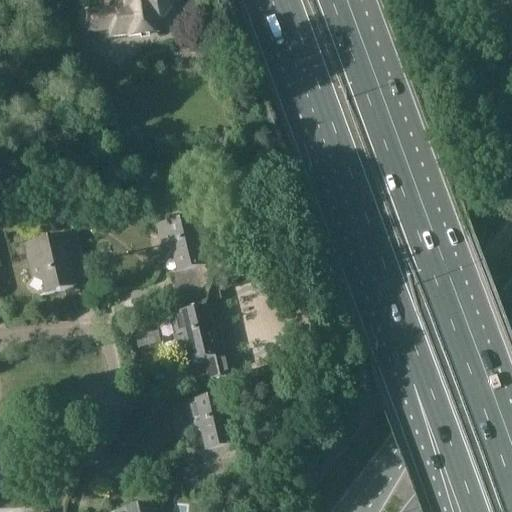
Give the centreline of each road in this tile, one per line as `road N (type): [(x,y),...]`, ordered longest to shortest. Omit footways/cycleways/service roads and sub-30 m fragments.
road 1 (motorway): [(277,0),(465,511)]
road 2 (motorway): [(511,467),(337,0)]
road 3 (primary): [(511,300),(347,511)]
road 4 (residential): [(0,340),(95,337),(109,350),(112,399)]
road 5 (primary): [(417,511),(511,391)]
road 6 (residential): [(112,399),(54,506)]
